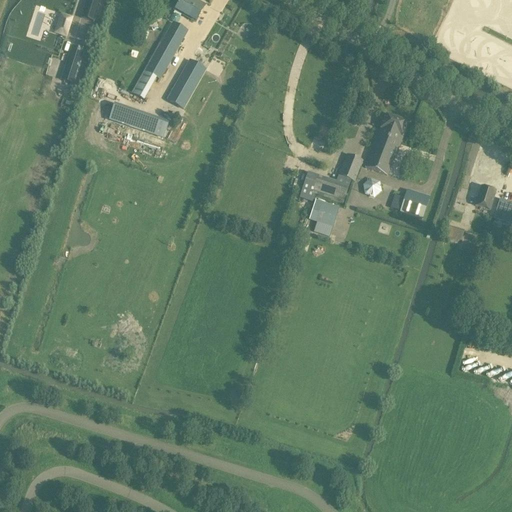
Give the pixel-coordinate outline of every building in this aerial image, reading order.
[(99,0),(86,0),(81,19),(93,22),(99,0)] [(188,0),(180,0),(174,11),(196,23),(205,7),(196,2),(195,4),(188,0)] [(66,18),(56,14),(51,31),(53,32),(61,34),(63,29),(66,18)] [(144,72),(160,81),(188,32),(187,32),(173,24),(161,45),(160,45),(144,72)] [(81,59),(70,56),(65,73),(75,76),(81,59)] [(206,71),(189,62),(167,101),(184,111),(206,71)] [(142,128),(145,120),(129,114),(126,123),(142,128)] [(386,115),(378,135),(400,143),(408,124),(386,115)] [(400,143),(378,135),(365,169),(387,177),(400,143)] [(354,183),(361,165),(362,162),(348,156),(339,178),(351,182),(354,183)] [(339,178),(338,177),(335,185),(348,190),(351,182),(339,178)] [(364,196),(374,199),(381,193),(379,184),(370,180),(363,187),(364,196)] [(481,188),(475,207),(489,212),(496,192),(481,188)] [(400,214),(422,221),(429,199),(407,192),(400,214)] [(493,217),(508,222),(511,210),(511,204),(498,200),(493,217)] [(312,212),(309,222),(332,229),(336,219),(312,212)] [(444,237),(461,242),(464,232),(447,227),(444,237)]
